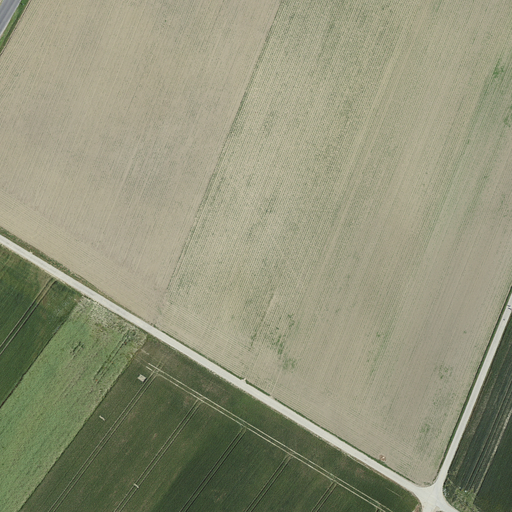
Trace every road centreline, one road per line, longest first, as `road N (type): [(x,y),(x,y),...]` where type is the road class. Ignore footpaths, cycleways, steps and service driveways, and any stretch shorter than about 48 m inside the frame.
road 1 (track): [(454,511),(0,242)]
road 2 (track): [(511,299),(427,511)]
